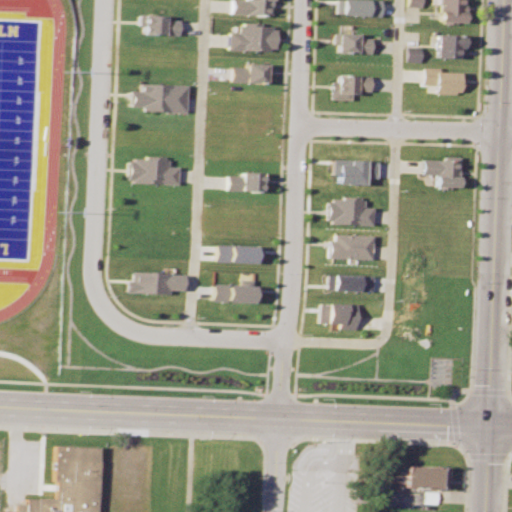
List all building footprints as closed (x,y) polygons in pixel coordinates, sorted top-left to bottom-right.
[(260,0),(260,15),(220,13),(220,0),(260,0)] [(327,0),(327,14),(373,15),(373,0),(327,0)] [(435,0),(459,0),(459,21),(435,20),(435,0)] [(132,13),(157,14),(157,18),(170,19),(169,34),(135,33),(136,24),(131,24),(132,13)] [(227,23),(259,25),(259,29),(264,30),(263,47),(258,47),(257,52),(217,49),(218,29),(227,30),(227,23)] [(323,31),(349,32),(349,37),(364,38),(363,54),(327,52),(328,43),(323,43),(323,31)] [(432,33),(459,34),(458,58),(431,56),(432,33)] [(401,45),(414,46),(413,62),(400,61),(401,45)] [(220,66),(235,66),(236,62),(259,63),(258,74),(254,73),(253,83),(219,81),(220,66)] [(455,93),(456,70),(416,69),(416,84),(430,84),(430,92),(455,93)] [(327,74),(360,76),(360,90),(347,89),(347,94),(342,94),(341,99),(320,98),(321,80),(327,81),(327,74)] [(131,81),(177,83),(176,111),(135,109),(135,104),(123,104),(124,89),(131,90),(131,81)] [(416,158),(439,159),(439,155),(455,156),(454,186),(428,185),(428,173),(416,172),(416,158)] [(127,156),(159,157),(159,164),(168,165),(168,183),(126,182),(126,178),(120,177),(121,159),(127,159),(127,156)] [(354,184),(354,177),(367,177),(367,160),(322,159),(321,174),(326,174),(326,183),(354,184)] [(216,174),(230,175),(230,169),(256,170),(256,183),(250,183),(250,189),(216,188),(216,174)] [(316,197),(353,199),(352,206),(362,206),(361,223),(315,222),(316,197)] [(323,233),(361,234),(360,257),(315,255),(316,239),(322,239),(323,233)] [(205,261),(251,263),(251,245),(205,244),(205,261)] [(122,292),(163,293),(163,289),(175,290),(176,273),(127,271),(126,279),(123,279),(122,292)] [(316,289),(361,291),(362,275),(316,273),(316,289)] [(250,286),(203,284),(203,300),(249,302),(250,286)] [(330,322),(330,328),(347,329),(347,303),(309,302),(309,322),(330,322)] [(0,511),(95,511),(98,446),(55,444),(53,493),(6,491),(5,507),(0,506),(0,511)] [(402,464),(442,466),(441,486),(401,485),(402,464)] [(421,490),(435,490),(434,503),(420,503),(421,490)]
